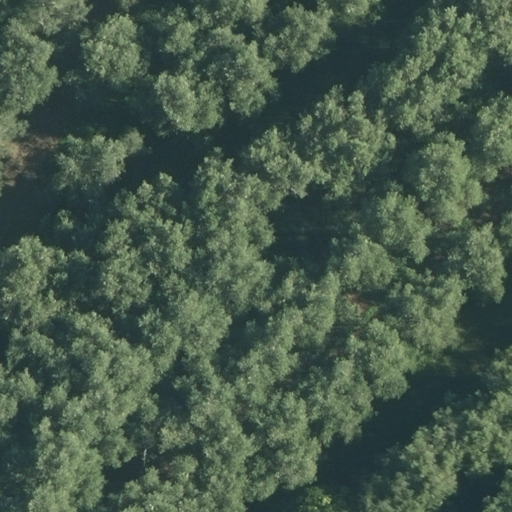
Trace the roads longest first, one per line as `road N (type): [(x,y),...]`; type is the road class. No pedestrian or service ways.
road 1 (track): [(511,214),(396,327),(133,511)]
road 2 (track): [(0,350),(162,0)]
